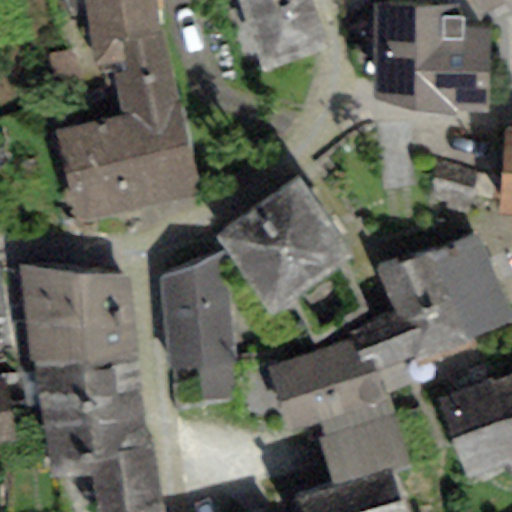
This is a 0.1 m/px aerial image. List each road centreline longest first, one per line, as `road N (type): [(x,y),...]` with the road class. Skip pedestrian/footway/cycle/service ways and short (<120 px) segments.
road 1 (residential): [(147,255),(170,511)]
road 2 (residential): [(332,106),(290,154),(147,255)]
road 3 (residential): [(332,106),(511,117)]
road 4 (residential): [(0,248),(147,255)]
